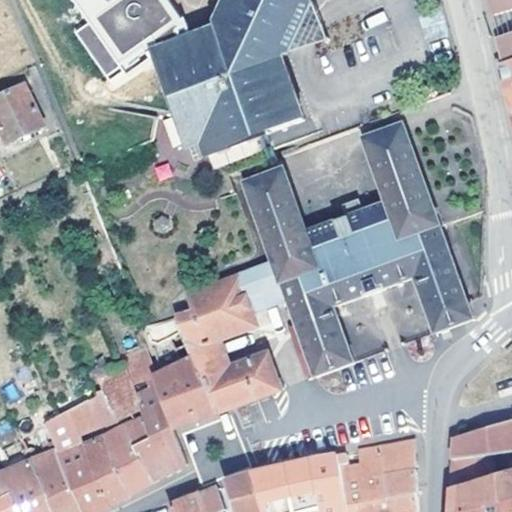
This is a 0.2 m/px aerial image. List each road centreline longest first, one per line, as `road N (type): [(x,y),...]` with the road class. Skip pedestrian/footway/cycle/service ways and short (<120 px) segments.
road 1 (residential): [(464,0),(507,211)]
road 2 (residential): [(453,379),(258,437)]
road 3 (tertiary): [(453,379),(438,511)]
